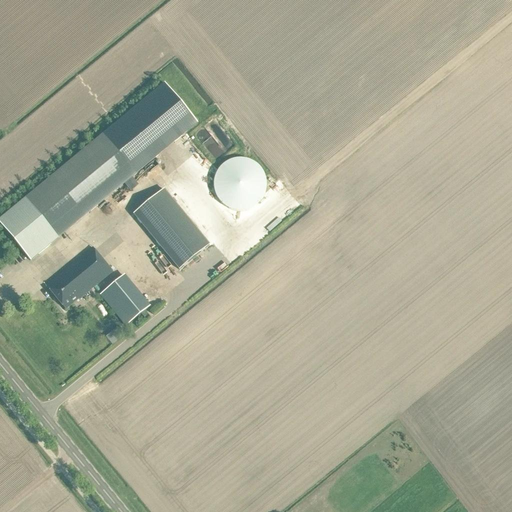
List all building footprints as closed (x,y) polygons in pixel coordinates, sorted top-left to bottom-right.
[(102,134),(0,218),(0,225),(30,262),(136,175),(197,124),(163,83),(102,134)] [(225,163),(218,170),(214,178),(213,188),(216,198),(221,205),(230,210),(239,212),(249,210),(257,205),(263,198),(266,188),(265,178),(261,170),(253,163),(244,160),(235,160),(225,163)] [(209,245),(163,189),(133,214),(179,270),(209,245)] [(79,301),(112,272),(93,249),(46,286),(65,310),(78,300),(79,301)] [(123,276),(116,282),(100,295),(126,327),(149,307),(123,276)] [(23,292),(25,296),(37,289),(35,285),(23,292)] [(125,335),(119,327),(112,333),(118,341),(125,335)]
